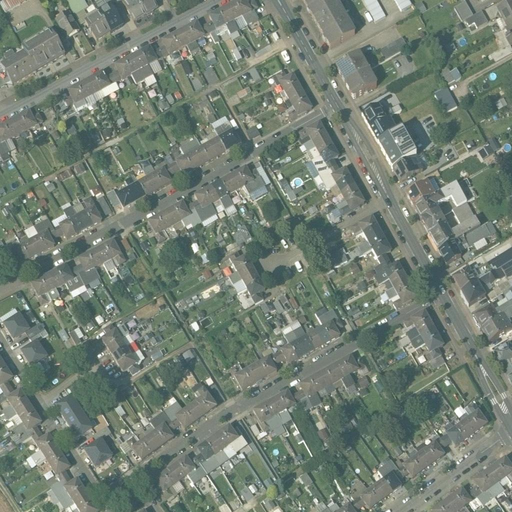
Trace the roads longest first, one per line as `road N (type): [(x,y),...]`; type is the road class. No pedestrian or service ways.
road 1 (residential): [(337,106),(9,283)]
road 2 (residential): [(137,480),(233,410),(442,293)]
road 3 (residential): [(220,0),(0,117)]
road 4 (tertiary): [(511,421),(442,293)]
road 5 (residential): [(511,427),(401,511)]
road 6 (tertiary): [(337,106),(278,0)]
